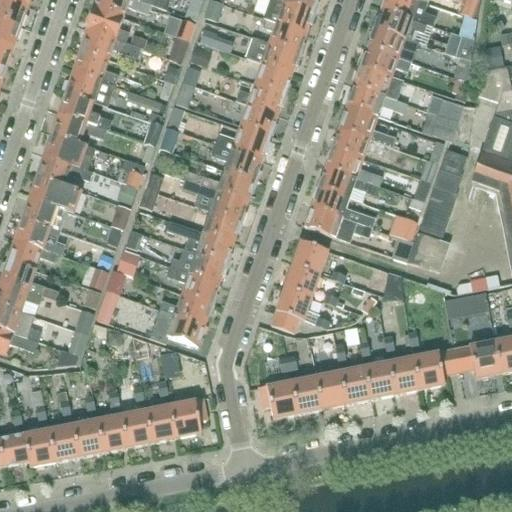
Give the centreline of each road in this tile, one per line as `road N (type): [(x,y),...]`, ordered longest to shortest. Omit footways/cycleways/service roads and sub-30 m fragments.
road 1 (residential): [(249,467),(228,349),(351,0)]
road 2 (residential): [(511,416),(249,467)]
road 3 (residential): [(249,467),(6,511)]
road 4 (residential): [(67,0),(0,203)]
